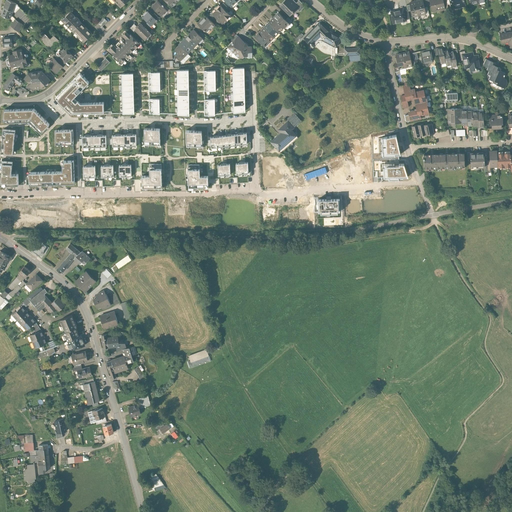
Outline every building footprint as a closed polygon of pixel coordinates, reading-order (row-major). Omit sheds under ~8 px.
[(8,0),(5,0),(3,7),(13,11),(16,3),(8,0)] [(41,0),(36,0),(33,5),(38,8),(43,1),(41,0)] [(157,0),(151,6),(161,16),(167,10),(164,8),(157,0)] [(293,0),(284,0),(279,5),(290,16),(297,8),(299,6),(296,3),(293,0)] [(299,0),(296,3),(299,6),(297,8),(300,11),(305,6),(299,0)] [(418,0),(416,1),(419,15),(426,14),(425,7),(423,0),(418,0)] [(442,0),(428,0),(430,5),(432,12),(445,9),(443,2),(442,0)] [(464,0),(448,0),(449,4),(451,10),(465,6),(464,0)] [(418,16),(419,15),(416,1),(409,2),(409,4),(411,10),(413,20),(418,19),(418,16)] [(225,9),(221,4),(212,13),(216,16),(222,23),(231,14),(225,9)] [(0,14),(10,19),(11,15),(13,11),(3,7),(0,14)] [(19,7),(14,12),(20,18),(25,13),(19,7)] [(403,8),(389,11),(392,24),(406,21),(405,19),(403,10),(403,8)] [(61,20),(64,23),(73,14),(70,11),(61,20)] [(152,15),(148,11),(142,16),(152,26),(155,22),(156,23),(158,21),(156,20),(152,15)] [(273,17),(284,27),(285,28),(290,23),(286,19),(278,11),(273,17)] [(25,13),(20,18),(26,24),(30,24),(33,21),(25,13)] [(64,23),(68,27),(78,17),(76,16),(75,16),(73,14),(64,23)] [(216,25),(205,15),(197,23),(197,24),(202,29),(206,32),(209,29),(211,31),(216,25)] [(72,31),(81,21),(79,20),(80,19),(78,17),(68,27),(72,31)] [(269,21),(279,32),(284,27),(273,17),(269,21)] [(102,18),(94,26),(98,30),(102,26),(106,22),(102,18)] [(23,25),(15,19),(10,25),(19,32),(23,25)] [(81,21),(72,31),(83,42),(92,33),(81,21)] [(264,26),(275,37),(279,32),(269,21),(264,26)] [(330,32),(320,21),(318,21),(317,21),(316,23),(316,24),(316,25),(313,28),(312,26),(304,35),(299,40),(303,43),(304,42),(305,43),(305,44),(306,45),(307,45),(309,45),(310,45),(313,47),(318,41),(321,40),(336,48),(341,38),(330,32)] [(152,35),(151,33),(140,22),(136,26),(137,27),(135,29),(136,31),(144,39),(148,37),(149,37),(152,35)] [(260,30),(270,41),(275,37),(264,26),(260,30)] [(188,33),(198,43),(203,38),(202,37),(195,30),(193,28),(188,33)] [(200,31),(197,28),(195,30),(202,37),(204,34),(200,31)] [(260,30),(254,36),(265,47),(270,41),(260,30)] [(511,30),(498,33),(501,44),(507,42),(508,47),(511,46),(511,30)] [(59,40),(53,35),(50,38),(42,31),(37,37),(50,49),(59,40)] [(125,38),(120,42),(131,52),(141,43),(131,33),(129,34),(126,31),(122,35),(125,38)] [(183,38),(193,48),(198,43),(188,33),(183,38)] [(295,39),(297,41),(299,40),(304,35),(301,33),(295,39)] [(248,44),(238,36),(232,42),(228,46),(228,47),(227,49),(231,53),(232,51),(238,57),(243,57),(245,56),(248,56),(248,57),(252,57),(252,46),(248,46),(248,44)] [(8,37),(2,37),(3,46),(13,45),(12,37),(8,37)] [(179,45),(188,54),(193,48),(183,38),(178,44),(179,45)] [(127,57),(131,52),(120,42),(116,47),(113,43),(108,48),(115,56),(121,62),(127,57)] [(188,54),(179,45),(175,49),(178,52),(175,55),(180,61),(188,54)] [(66,61),(66,62),(73,55),(68,50),(64,46),(59,51),(59,50),(56,53),(58,55),(59,55),(62,57),(66,61)] [(352,48),(345,48),(345,55),(353,55),(361,54),(360,47),(352,48)] [(12,53),(7,55),(8,57),(6,59),(7,64),(8,64),(10,64),(11,67),(16,65),(16,67),(17,66),(19,66),(20,67),(28,65),(25,53),(24,53),(23,52),(22,52),(21,48),(12,51),(12,53)] [(430,48),(420,51),(423,64),(433,61),(430,48)] [(448,49),(442,50),(445,62),(445,65),(451,64),(448,52),(448,49)] [(401,52),(405,68),(412,66),(411,61),(408,51),(401,52)] [(454,51),(448,52),(451,64),(452,68),(457,67),(455,57),(454,51)] [(465,52),(461,53),(462,60),(464,68),(469,68),(470,73),(481,71),(478,54),(473,55),(473,51),(465,52)] [(401,52),(394,54),(397,66),(398,69),(405,68),(401,52)] [(60,59),(54,54),(52,56),(53,56),(60,63),(62,61),(60,59)] [(60,63),(53,56),(46,63),(56,73),(63,66),(60,63)] [(121,62),(115,56),(113,58),(123,67),(130,60),(127,57),(121,62)] [(110,62),(105,58),(97,66),(101,70),(110,62)] [(498,64),(485,58),(483,65),(486,67),(487,73),(489,74),(488,78),(497,82),(496,84),(504,88),(507,82),(506,78),(503,77),(505,74),(504,72),(499,69),(500,68),(497,66),(498,64)] [(97,68),(92,64),(86,70),(90,74),(97,68)] [(41,70),(27,72),(23,78),(28,82),(25,86),(30,89),(29,89),(32,91),(33,89),(40,88),(50,79),(41,70)] [(215,72),(216,75),(216,82),(216,88),(204,88),(205,96),(215,95),(215,102),(216,110),(224,109),(234,109),(234,103),(234,97),(233,91),(233,85),(233,79),(233,74),(232,71),(225,71),(215,72)] [(18,76),(12,72),(2,86),(6,89),(4,91),(8,93),(10,90),(9,89),(14,81),(18,76)] [(74,78),(56,97),(59,100),(69,110),(72,113),(88,112),(92,112),(97,112),(104,111),(104,101),(81,102),(78,99),(76,101),(73,98),(89,81),(88,80),(80,72),(74,78)] [(90,78),(88,80),(89,81),(73,98),(76,101),(78,99),(81,102),(104,101),(104,111),(108,111),(111,111),(110,73),(94,74),(90,78)] [(122,73),(110,73),(111,111),(111,113),(116,113),(123,112),(123,107),(123,101),(122,96),(122,90),(122,84),(122,79),(122,73)] [(177,73),(160,73),(160,77),(160,83),(161,89),(149,90),(149,97),(160,97),(160,104),(160,112),(169,111),(178,111),(178,105),(178,99),(178,93),(178,87),(177,81),(177,75),(177,73)] [(18,76),(14,81),(19,85),(23,79),(18,75),(18,76)] [(406,101),(413,99),(412,96),(415,96),(415,91),(414,88),(410,89),(409,85),(403,86),(405,95),(406,101)] [(422,89),(415,91),(415,96),(412,96),(413,99),(414,104),(427,101),(426,98),(424,98),(422,89)] [(457,92),(445,93),(446,101),(446,102),(457,102),(457,92)] [(407,107),(406,101),(405,95),(399,96),(402,108),(407,107)] [(414,104),(415,109),(418,108),(420,115),(428,113),(426,104),(427,104),(427,101),(414,104)] [(46,127),(49,124),(43,118),(34,108),(17,109),(4,109),(3,120),(7,120),(7,122),(10,122),(29,121),(41,132),(46,127)] [(421,118),(420,115),(418,108),(415,109),(406,111),(409,121),(421,118)] [(448,123),(461,122),(460,110),(460,108),(447,109),(448,123)] [(286,119),(288,121),(293,127),(301,120),(293,112),(286,119)] [(497,114),(488,114),(489,124),(490,124),(491,129),(501,128),(500,124),(502,123),(501,115),(497,115),(497,114)] [(278,149),(295,134),(291,129),(293,127),(288,121),(279,129),(281,132),(279,134),(274,138),(274,139),(271,142),(278,149)] [(431,123),(423,125),(425,135),(425,136),(434,134),(431,123)] [(419,136),(425,135),(423,125),(422,124),(417,125),(419,136)] [(203,125),(187,125),(187,141),(203,141),(203,125)] [(419,136),(417,125),(411,126),(413,137),(419,136)] [(160,126),(144,127),(145,143),(161,142),(160,126)] [(10,130),(3,129),(2,139),(1,152),(8,153),(13,153),(15,130),(10,130)] [(64,129),(56,130),(56,135),(56,144),(73,143),(73,129),(64,129)] [(433,132),(435,138),(449,135),(448,129),(433,132)] [(382,138),(383,156),(395,156),(395,155),(400,154),(396,135),(382,138)] [(430,154),(423,155),(424,169),(465,167),(464,152),(457,153),(444,153),(430,154)] [(483,152),(469,153),(470,158),(470,168),(484,167),(484,159),(483,152)] [(497,167),(510,167),(510,156),(509,152),(496,153),(496,166),(497,167)] [(342,158),(317,168),(319,175),(322,174),(324,180),(350,171),(346,160),(343,161),(342,158)] [(7,161),(0,160),(0,185),(8,185),(19,185),(19,179),(18,174),(12,173),(13,162),(7,161)] [(62,171),(29,172),(29,179),(29,184),(41,184),(66,183),(75,183),(74,160),(68,160),(64,160),(64,165),(62,165),(62,171)] [(200,173),(200,161),(188,161),(189,185),(199,185),(209,184),(208,172),(200,173)] [(162,162),(149,163),(150,174),(142,175),(142,187),(153,186),(162,186),(162,162)] [(394,164),(385,164),(385,167),(383,168),(383,178),(388,177),(389,180),(399,179),(399,177),(408,177),(404,164),(399,164),(399,165),(394,165),(394,164)] [(399,199),(389,199),(390,211),(420,208),(414,192),(399,192),(399,199)] [(326,199),(318,200),(318,212),(325,212),(325,214),(333,214),(333,212),(340,211),(339,199),(331,199),(331,200),(326,200),(326,199)] [(32,203),(3,204),(4,211),(14,211),(14,221),(32,221),(32,203)] [(65,203),(37,203),(38,221),(65,220),(65,203)] [(47,246),(43,243),(40,247),(33,250),(31,249),(30,251),(35,254),(36,253),(40,256),(43,252),(44,250),(47,246)] [(65,249),(70,253),(75,256),(77,254),(81,252),(70,243),(65,249)] [(0,261),(4,264),(8,263),(11,257),(0,251),(0,261)] [(75,256),(73,259),(80,264),(82,262),(85,264),(90,258),(83,251),(81,252),(77,254),(75,256)] [(73,259),(75,256),(70,253),(56,270),(61,274),(73,259)] [(118,268),(132,259),(128,254),(115,263),(115,264),(118,268)] [(30,271),(24,266),(18,273),(24,278),(30,271)] [(106,268),(102,272),(108,278),(111,274),(106,268)] [(97,281),(86,270),(74,282),(85,292),(97,281)] [(36,274),(25,284),(32,291),(42,280),(36,274)] [(0,309),(7,302),(7,301),(11,297),(15,293),(18,291),(21,288),(25,283),(23,281),(18,285),(12,290),(7,294),(3,291),(0,293),(0,309)] [(31,302),(35,307),(47,297),(44,294),(47,292),(44,288),(29,300),(31,302)] [(111,306),(104,289),(99,292),(95,295),(96,297),(92,299),(97,308),(100,307),(102,309),(106,308),(111,306)] [(115,293),(110,295),(114,305),(120,303),(115,293)] [(31,302),(29,300),(27,297),(22,301),(26,306),(31,302)] [(47,297),(35,307),(39,312),(42,309),(47,315),(55,309),(58,312),(65,305),(58,297),(52,302),(47,297)] [(131,317),(126,301),(121,303),(126,318),(131,317)] [(26,311),(22,306),(12,315),(16,320),(26,311)] [(26,311),(16,320),(21,325),(31,316),(26,311)] [(119,326),(114,311),(100,315),(104,330),(119,326)] [(31,316),(21,325),(26,331),(27,330),(28,331),(31,329),(30,327),(31,326),(36,322),(31,316)] [(76,328),(71,316),(59,320),(64,332),(75,328),(76,328)] [(31,326),(35,333),(42,331),(36,322),(31,326)] [(75,328),(64,332),(63,333),(67,342),(68,342),(79,337),(75,328)] [(35,333),(29,336),(32,342),(44,337),(42,331),(35,333)] [(81,336),(79,337),(68,342),(71,349),(85,346),(81,336)] [(44,337),(32,342),(34,349),(47,344),(44,337)] [(117,337),(107,338),(108,348),(116,347),(118,347),(118,343),(117,337)] [(187,362),(189,369),(211,361),(209,353),(222,348),(218,340),(205,345),(207,349),(188,356),(189,359),(189,361),(187,362)] [(66,341),(59,345),(61,350),(68,347),(66,341)] [(118,347),(116,347),(118,352),(122,351),(121,350),(126,349),(125,343),(118,343),(118,347)] [(48,356),(61,350),(59,345),(56,346),(50,348),(46,350),(41,352),(43,356),(48,354),(48,356)] [(123,353),(124,356),(127,364),(134,362),(131,355),(137,353),(135,346),(126,349),(121,350),(122,351),(122,353),(123,353)] [(88,361),(85,351),(71,354),(73,365),(74,365),(81,363),(88,361)] [(127,364),(124,356),(111,360),(111,361),(115,374),(128,369),(127,364)] [(115,374),(111,361),(109,362),(106,362),(112,379),(117,378),(115,374)] [(139,366),(134,369),(139,377),(138,377),(140,379),(145,376),(139,366)] [(92,376),(89,367),(82,369),(77,370),(79,379),(85,377),(92,376)] [(82,385),(84,391),(96,388),(95,382),(94,382),(82,385)] [(96,388),(84,391),(86,398),(98,395),(96,388)] [(100,402),(98,395),(86,398),(87,405),(100,402)] [(138,399),(140,408),(150,405),(148,396),(138,399)] [(138,405),(127,408),(130,418),(141,415),(138,405)] [(103,412),(102,408),(92,411),(95,420),(105,417),(104,412),(103,412)] [(67,431),(64,418),(53,421),(56,433),(61,432),(67,431)] [(114,433),(111,424),(102,426),(105,435),(114,433)] [(170,428),(167,424),(164,426),(159,429),(163,434),(170,428)] [(33,443),(33,435),(24,435),(25,443),(33,443)] [(34,451),(33,443),(25,443),(21,444),(21,442),(20,442),(21,449),(25,449),(25,451),(30,451),(34,451)] [(38,445),(38,450),(34,451),(30,451),(30,455),(39,455),(48,454),(48,450),(48,444),(38,445)] [(49,463),(48,454),(39,455),(40,462),(38,462),(38,465),(49,463)] [(50,470),(49,463),(38,465),(39,474),(46,474),(46,470),(50,470)] [(156,472),(150,474),(155,490),(166,486),(156,472)]
